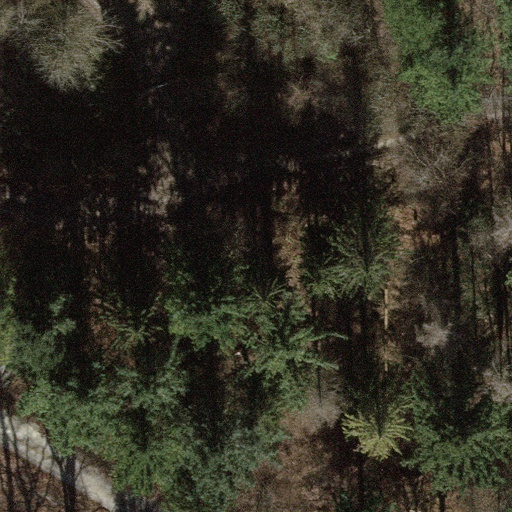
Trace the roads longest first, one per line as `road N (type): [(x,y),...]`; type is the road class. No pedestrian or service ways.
road 1 (track): [(0,202),(99,216),(511,105)]
road 2 (track): [(99,216),(159,164),(172,79),(124,7),(111,0)]
road 3 (track): [(150,511),(0,423)]
